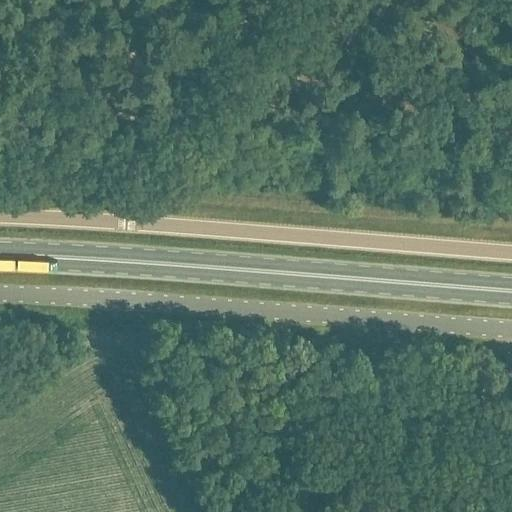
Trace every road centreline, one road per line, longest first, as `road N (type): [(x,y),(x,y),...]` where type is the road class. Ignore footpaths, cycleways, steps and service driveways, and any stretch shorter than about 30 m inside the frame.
road 1 (unclassified): [(511,329),(0,293)]
road 2 (unclassified): [(0,218),(511,254)]
road 3 (primary): [(0,257),(511,292)]
road 4 (track): [(511,358),(489,381),(337,443),(313,474),(322,511)]
